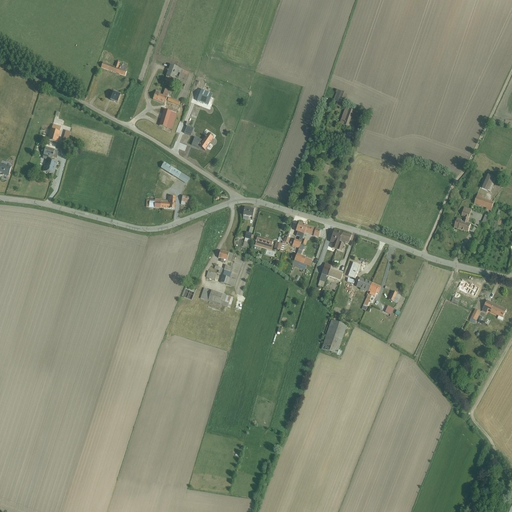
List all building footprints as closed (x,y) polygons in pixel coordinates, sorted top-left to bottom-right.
[(103,63),(101,68),(125,76),(127,71),(123,70),(124,68),(121,66),(119,69),(118,68),(121,62),(118,61),(118,62),(117,62),(115,67),(103,63)] [(170,65),(165,80),(184,88),(190,73),(170,65)] [(221,86),(218,93),(206,89),(201,103),(214,108),(215,104),(224,107),(230,89),(221,86)] [(156,91),(153,100),(165,104),(170,90),(165,88),(163,95),(159,94),(160,92),(156,91)] [(337,90),(333,101),(337,102),(336,106),(342,109),(348,95),(337,90)] [(114,92),(110,100),(118,103),(121,95),(114,92)] [(169,98),(167,101),(179,106),(180,102),(169,98)] [(345,108),(339,124),(348,127),(353,111),(345,108)] [(220,121),(225,124),(232,112),(226,109),(220,121)] [(164,110),(159,126),(172,130),(177,114),(164,110)] [(51,130),(48,140),(57,143),(61,127),(53,124),(52,130),(51,130)] [(187,126),(184,134),(191,136),(194,129),(187,126)] [(66,131),(62,144),(67,145),(70,132),(66,131)] [(195,137),(191,145),(199,148),(200,147),(205,151),(213,138),(207,134),(203,141),(195,137)] [(46,147),(43,159),(47,160),(45,166),(43,172),(54,175),(57,162),(52,160),(53,158),(57,159),(59,152),(55,151),(55,150),(46,147)] [(0,163),(0,173),(3,174),(3,175),(9,177),(12,167),(0,163)] [(178,179),(181,173),(165,163),(161,168),(178,179)] [(323,164),(320,170),(327,173),(330,166),(323,164)] [(181,173),(178,179),(186,184),(190,178),(181,173)] [(486,174),(480,188),(490,193),(497,179),(486,174)] [(478,194),(474,204),(487,209),(486,210),(491,211),(494,202),(483,199),(483,196),(478,194)] [(183,196),(181,205),(190,206),(191,198),(183,196)] [(147,200),(146,207),(175,209),(176,198),(168,197),(168,201),(161,200),(161,199),(155,199),(155,200),(147,200)] [(244,207),(243,216),(253,218),(254,209),(244,207)] [(454,221),(453,224),(455,225),(454,228),(468,232),(471,225),(467,223),(472,210),(464,208),(461,216),(465,217),(463,222),(461,221),(462,220),(457,219),(456,222),(454,221)] [(299,241),(301,242),(302,239),(305,233),(307,226),(299,223),(296,231),(298,232),(296,236),(300,237),(299,241)] [(307,226),(305,233),(314,236),(313,236),(318,238),(321,231),(316,229),(307,226)] [(245,239),(243,247),(248,248),(250,240),(251,239),(253,240),(254,236),(252,235),(254,228),(250,227),(248,233),(246,232),(245,239)] [(337,250),(342,233),(334,231),(330,242),(333,243),(332,248),(337,250)] [(342,233),(337,250),(342,252),(344,245),(345,245),(346,242),(349,243),(351,236),(342,233)] [(257,237),(256,241),(255,246),(272,251),(274,245),(272,245),(273,241),(258,236),(257,237)] [(287,238),(285,244),(287,244),(287,243),(293,245),(295,239),(287,237),(287,238)] [(285,244),(287,238),(285,238),(284,242),(283,242),(282,244),(276,242),(274,248),(280,250),(280,252),(282,253),(285,244)] [(295,239),(293,245),(292,246),(299,249),(301,242),(299,241),(295,239)] [(301,242),(299,249),(292,266),(304,271),(307,265),(310,267),(313,261),(301,256),(303,249),(305,250),(306,247),(304,246),(307,241),(302,239),(301,242)] [(220,251),(218,258),(221,259),(220,262),(225,263),(226,260),(231,262),(233,254),(220,251)] [(354,260),(347,282),(348,282),(347,284),(352,286),(352,284),(354,284),(360,265),(361,262),(354,260)] [(324,282),(326,283),(328,276),(331,267),(332,266),(325,264),(319,281),(320,281),(321,281),(324,282)] [(224,271),(221,283),(233,287),(235,280),(230,278),(233,268),(225,265),(224,271)] [(331,267),(328,276),(341,280),(343,274),(336,271),(337,269),(331,267)] [(208,272),(206,277),(215,280),(217,274),(208,272)] [(368,292),(372,283),(363,280),(358,292),(365,295),(366,291),(368,292)] [(372,283),(368,292),(370,293),(369,295),(374,297),(376,293),(378,294),(381,287),(372,283)] [(484,292),(486,287),(475,284),(471,298),(477,299),(479,291),(484,292)] [(204,288),(200,299),(230,309),(234,298),(211,291),(204,288)] [(393,291),(389,300),(397,304),(398,301),(394,299),(397,293),(393,291)] [(368,295),(362,309),(366,311),(367,308),(366,308),(371,296),(368,295)] [(487,301),(482,311),(487,313),(488,310),(491,311),(490,312),(499,316),(497,319),(503,321),(504,319),(503,318),(507,310),(487,301)] [(388,306),(385,312),(391,315),(394,309),(388,306)] [(471,318),(470,322),(474,323),(475,321),(476,321),(481,312),(475,309),(471,318)] [(331,321),(321,349),(337,355),(347,326),(331,321)]
